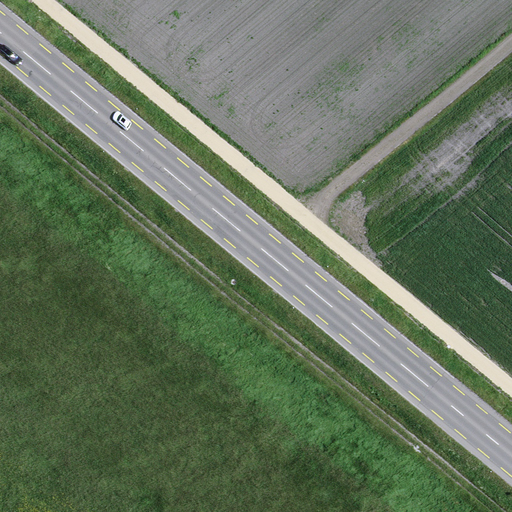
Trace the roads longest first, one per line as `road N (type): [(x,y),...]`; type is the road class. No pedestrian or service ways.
road 1 (primary): [(511,456),(0,32)]
road 2 (track): [(498,511),(0,100)]
road 3 (track): [(42,0),(511,388)]
road 4 (track): [(302,214),(511,42)]
